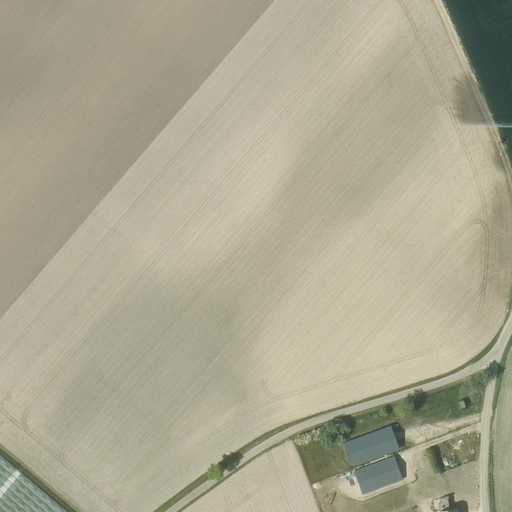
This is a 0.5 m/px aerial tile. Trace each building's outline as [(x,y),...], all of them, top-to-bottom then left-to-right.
[(391,426),(344,443),(353,466),(364,462),(370,459),(393,450),(399,448),(391,426)] [(0,511),(67,511),(0,455),(0,511)] [(394,456),(354,471),(363,494),(402,479),(394,456)] [(361,497),(366,511),(382,511),(439,492),(432,472),(361,497)] [(317,511),(336,511),(325,482),(309,487),(317,511)] [(449,509),(448,498),(440,500),(442,510),(440,511),(439,511),(456,511),(456,509),(449,509)]
